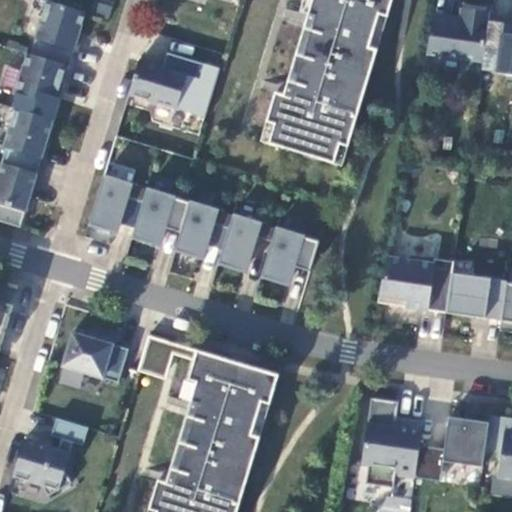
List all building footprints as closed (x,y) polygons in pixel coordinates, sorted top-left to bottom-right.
[(275,94),(261,141),(342,166),(391,0),(303,0),(300,12),(315,16),(290,98),(275,94)] [(83,34),(80,33),(86,13),(47,1),(31,55),(69,67),(79,34),(83,34)] [(462,3),(459,23),(433,20),(426,54),(483,62),(488,21),(491,7),(462,3)] [(483,62),(481,71),(496,73),(501,34),(511,35),(511,28),(511,24),(488,21),(483,62)] [(501,34),(496,73),(511,75),(511,28),(511,35),(501,34)] [(164,69),(139,61),(129,95),(177,109),(186,77),(201,81),(206,65),(167,53),(169,55),(164,69)] [(64,83),(69,67),(31,55),(27,54),(15,93),(17,94),(13,108),(15,109),(53,120),(60,99),(57,98),(61,82),(64,83)] [(37,174),(46,143),(49,143),(46,142),(53,120),(15,109),(4,147),(6,148),(1,163),(3,164),(37,174)] [(0,221),(20,228),(37,174),(3,164),(0,174),(0,221)] [(107,174),(131,182),(134,172),(111,164),(107,174)] [(129,199),(143,203),(147,190),(133,185),(132,183),(131,185),(105,177),(104,175),(89,226),(91,225),(115,232),(117,223),(121,224),(129,199)] [(143,203),(132,240),(133,238),(158,246),(160,236),(164,237),(172,212),(186,216),(190,203),(176,199),(175,196),(175,198),(147,190),(143,203)] [(229,229),(233,216),(219,212),(218,210),(217,211),(191,203),(190,201),(190,203),(186,216),(175,253),(177,251),(201,259),(204,249),(207,250),(215,225),(229,229)] [(272,242),(276,229),(262,225),(261,223),(261,224),(234,216),(234,214),(233,216),(229,229),(218,266),(220,264),(244,272),(247,262),(250,263),(258,238),(272,242)] [(315,255),(319,242),(305,238),(304,236),(304,237),(277,229),(277,227),(276,229),(272,242),(261,279),(263,277),(287,285),(290,275),(293,276),(301,251),(315,255)] [(387,257),(378,303),(446,313),(452,274),(454,262),(434,259),(434,263),(387,257)] [(507,282),(452,274),(446,313),(501,321),(506,283),(507,282)] [(511,283),(506,283),(501,321),(499,331),(511,333),(511,283)] [(0,347),(12,306),(0,302),(0,347)] [(119,383),(129,350),(113,345),(116,338),(98,333),(96,340),(73,333),(63,366),(119,383)] [(174,344),(148,336),(139,369),(164,376),(171,353),(174,344)] [(174,344),(171,353),(195,360),(197,351),(174,344)] [(158,481),(148,511),(236,511),(278,376),(197,351),(195,360),(183,399),(197,403),(173,485),(158,481)] [(365,484),(393,488),(395,475),(415,478),(419,446),(421,431),(395,427),(399,402),(371,398),(363,457),(368,465),(365,484)] [(419,446),(415,478),(441,482),(443,462),(483,467),(484,457),(490,416),(468,412),(467,420),(449,417),(444,449),(419,446)] [(484,457),(501,459),(498,478),(511,479),(511,418),(490,416),(484,457)] [(83,446),(88,428),(57,419),(51,436),(61,439),(58,450),(24,440),(13,476),(42,485),(48,496),(72,483),(65,471),(73,443),(83,446)] [(379,511),(407,511),(409,498),(381,495),(379,511)]
